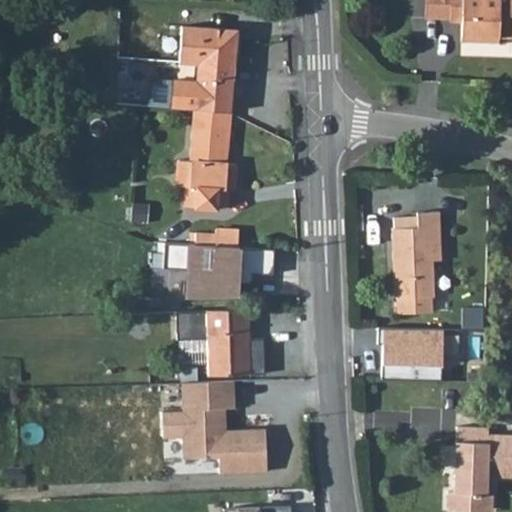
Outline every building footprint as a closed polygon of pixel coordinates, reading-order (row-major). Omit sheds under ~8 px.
[(422,0),(423,12),(449,13),(449,0),(422,0)] [(511,0),(449,0),(449,13),(459,13),(458,37),(496,38),(496,33),(511,32),(511,0)] [(178,66),(197,67),(198,62),(234,64),(236,33),(181,30),(178,66)] [(197,70),(197,81),(232,83),(233,70),(234,64),(198,62),(197,67),(197,70)] [(150,108),(194,112),(230,114),(232,83),(197,81),(197,83),(152,79),(150,108)] [(230,114),(194,112),(190,163),(180,162),(179,187),(188,187),(186,207),(227,210),(228,191),(236,191),(237,166),(226,165),(230,114)] [(435,206),(413,206),(413,212),(390,212),(391,224),(388,224),(391,293),(394,293),(427,293),(430,293),(429,256),(437,256),(435,206)] [(274,272),(276,248),(166,240),(164,266),(189,267),(187,294),(237,293),(238,280),(253,281),(254,271),(274,272)] [(394,293),(394,308),(427,308),(427,293),(394,293)] [(207,374),(250,373),(248,308),(206,310),(207,374)] [(438,326),(373,324),(373,341),(377,341),(377,376),(436,377),(438,326)] [(267,472),(266,430),(227,430),(226,408),(235,407),(236,380),(183,381),(184,410),(160,410),(160,439),(184,439),(185,457),(219,457),(219,472),(267,472)] [(182,385),(167,385),(167,407),(181,407),(182,385)] [(446,508),(474,508),(474,490),(485,490),(485,473),(511,473),(511,432),(486,431),(486,424),(456,423),(454,489),(446,489),(446,508)] [(474,490),(474,508),(492,509),(493,490),(485,490),(474,490)]
